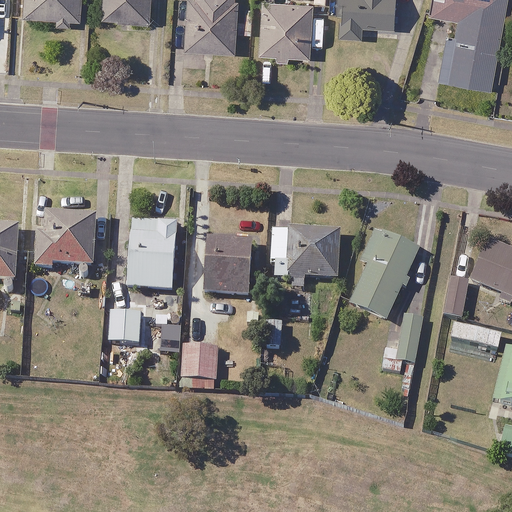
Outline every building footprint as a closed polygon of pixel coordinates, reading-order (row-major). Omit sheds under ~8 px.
[(58,26),(72,26),(73,22),(82,22),(82,0),(27,0),(27,18),(58,19),(58,26)] [(104,0),(104,1),(96,0),(93,0),(92,20),(150,24),(152,0),(104,0)] [(187,0),(185,29),(184,50),(236,54),(237,35),(252,36),(254,0),(187,0)] [(290,63),(290,57),(312,58),(315,2),(267,0),(263,0),(261,56),(278,57),(278,63),(290,63)] [(331,0),(331,16),(344,16),(343,38),(364,39),(365,28),(396,30),(396,0),(331,0)] [(435,0),(433,17),(450,20),(439,82),(493,91),(507,0),(435,0)] [(46,214),(45,227),(37,226),(34,270),(55,272),(55,266),(95,269),(98,217),(46,214)] [(177,225),(133,223),(129,292),(174,294),(177,225)] [(0,224),(0,281),(5,282),(4,291),(15,292),(21,226),(0,224)] [(306,293),(307,285),(307,282),(340,284),(341,269),(343,235),(272,231),(270,267),(275,267),(275,283),(289,284),(287,320),(311,322),(313,293),(306,293)] [(411,285),(406,283),(420,251),(382,235),(375,232),(361,266),(369,269),(352,308),(389,324),(403,291),(407,293),(411,285)] [(262,259),(263,238),(211,235),(207,296),(250,299),(253,259),(262,259)] [(510,306),(511,302),(511,253),(490,245),(473,284),(503,296),(500,302),(510,306)] [(470,287),(453,284),(447,315),(464,318),(470,287)] [(406,375),(408,363),(416,365),(428,301),(406,297),(397,343),(389,342),(384,370),(406,375)] [(145,309),(114,306),(111,344),(142,347),(145,309)] [(502,339),(445,323),(443,331),(451,333),(449,341),(498,354),(502,339)] [(288,325),(267,324),(266,349),(287,349),(288,325)] [(183,332),(162,331),(161,354),(182,355),(183,332)] [(511,350),(510,350),(496,402),(511,405),(511,350)] [(446,356),(436,399),(448,402),(458,359),(446,356)] [(511,411),(507,410),(496,453),(511,457),(511,411)]
